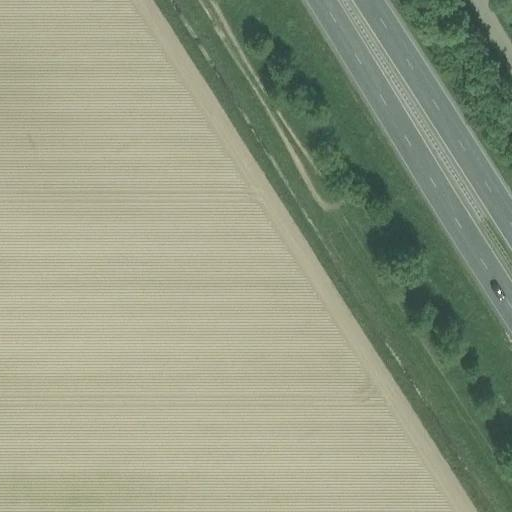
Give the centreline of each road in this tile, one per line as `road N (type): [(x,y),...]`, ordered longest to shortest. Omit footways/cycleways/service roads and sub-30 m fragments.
road 1 (trunk): [(320,0),(511,308)]
road 2 (trunk): [(511,228),(366,0)]
